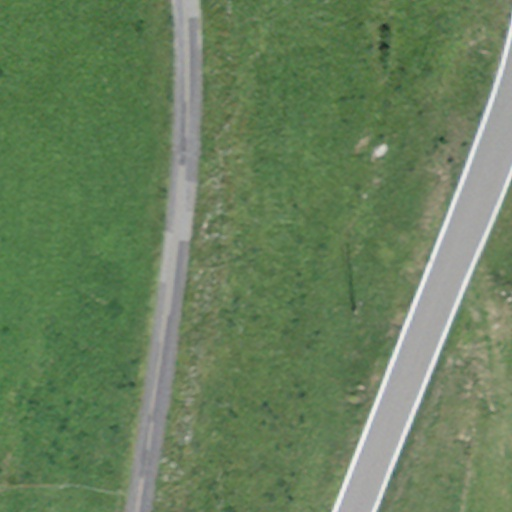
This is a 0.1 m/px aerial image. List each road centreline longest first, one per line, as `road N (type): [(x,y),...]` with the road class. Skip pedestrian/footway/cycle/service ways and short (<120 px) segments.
road 1 (unclassified): [(124,511),(192,56),(178,0)]
road 2 (tertiary): [(511,88),(350,511)]
